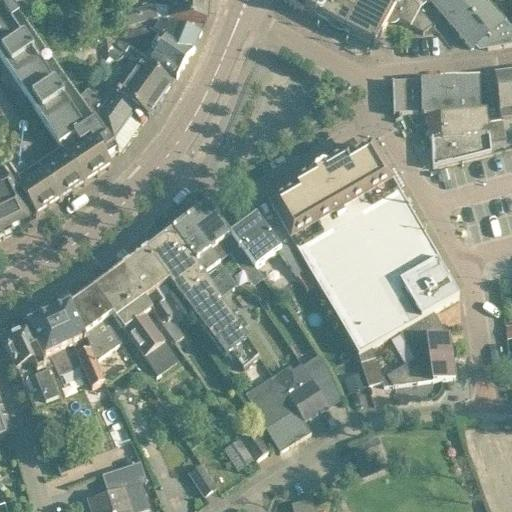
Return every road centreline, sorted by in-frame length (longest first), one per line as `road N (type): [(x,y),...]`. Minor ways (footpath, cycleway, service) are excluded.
road 1 (residential): [(378,117),(465,286),(489,418)]
road 2 (residential): [(234,511),(295,465),(361,433),(408,418),(489,418)]
road 3 (residential): [(0,318),(87,268),(187,175)]
road 4 (residential): [(378,117),(236,199),(187,175)]
road 5 (primary): [(0,288),(75,244),(166,156)]
road 6 (primary): [(166,156),(205,97),(240,15)]
road 7 (residential): [(374,72),(354,74),(240,15)]
road 8 (residential): [(44,511),(0,372)]
road 9 (residential): [(374,72),(511,60)]
